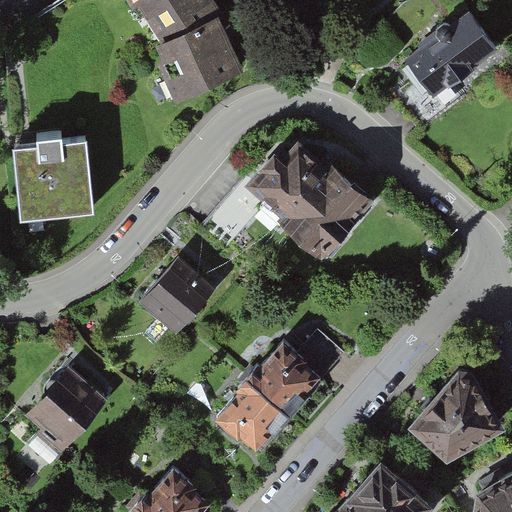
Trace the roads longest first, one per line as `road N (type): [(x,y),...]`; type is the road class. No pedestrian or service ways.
road 1 (residential): [(489,269),(482,236),(468,220),(352,120),(322,103),(286,98),(236,118),(128,244),(87,279),(0,304)]
road 2 (residential): [(267,511),(463,284),(489,269)]
